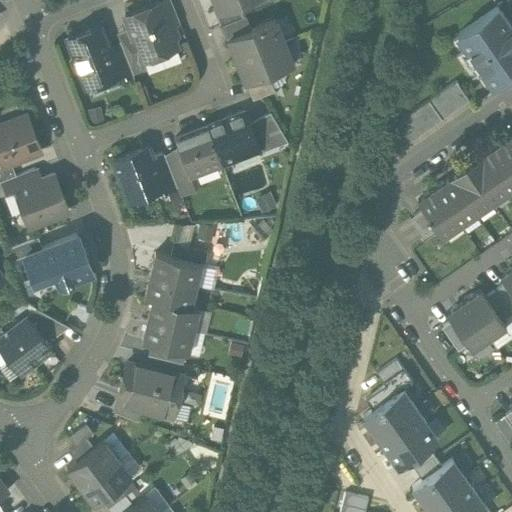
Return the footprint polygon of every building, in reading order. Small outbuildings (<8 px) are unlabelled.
[(169,0),(167,0),(159,4),(168,28),(179,22),(171,2),(169,0)] [(212,0),(217,12),(237,4),(247,0),(212,0)] [(168,28),(159,4),(124,17),(132,37),(141,60),(142,59),(175,47),(168,28)] [(216,12),(221,26),(242,18),(237,4),(217,12),(216,12)] [(483,75),(492,88),(511,73),(511,30),(498,10),(457,39),(466,52),(460,56),(477,80),(483,75)] [(228,40),(250,31),(245,17),(242,18),(221,26),(221,27),(226,41),(228,40)] [(228,40),(237,61),(284,43),(275,21),(250,31),(228,40)] [(116,76),(118,75),(108,49),(99,27),(67,39),(74,56),(72,61),(74,69),(80,71),(86,88),(116,76)] [(141,60),(132,37),(120,41),(121,44),(132,74),(146,69),(142,59),(141,60)] [(237,61),(245,83),(267,74),(292,64),(284,43),(237,61)] [(117,80),(132,74),(121,44),(108,49),(118,75),(116,76),(117,80)] [(267,74),(245,83),(252,100),(274,92),(267,74)] [(393,128),(386,160),(386,161),(469,102),(456,84),(393,128)] [(244,112),(206,127),(221,164),(257,150),(258,149),(249,125),(244,112)] [(249,125),(258,149),(257,150),(259,154),(287,143),(270,113),(249,125)] [(0,126),(0,160),(2,167),(10,164),(40,152),(26,116),(0,126)] [(175,139),(181,153),(189,176),(190,176),(221,164),(206,127),(175,139)] [(511,135),(417,202),(423,210),(437,230),(443,238),(511,189),(511,135)] [(113,161),(128,201),(161,188),(163,187),(152,158),(148,147),(113,161)] [(166,159),(177,188),(179,193),(194,187),(190,176),(189,176),(181,153),(166,159)] [(152,158),(163,187),(161,188),(163,193),(177,188),(166,159),(163,154),(152,158)] [(0,182),(15,177),(10,164),(2,167),(0,167),(0,182)] [(15,191),(14,190),(39,180),(34,169),(1,182),(5,195),(15,191)] [(39,180),(14,190),(15,191),(29,227),(68,212),(54,175),(39,180)] [(423,210),(410,220),(424,239),(437,230),(423,210)] [(25,256),(39,292),(91,271),(77,234),(41,248),(24,255),(25,256)] [(24,255),(41,248),(37,237),(5,249),(10,262),(25,256),(24,255)] [(155,252),(150,274),(195,285),(201,263),(155,252)] [(511,268),(500,277),(504,283),(511,293),(511,268)] [(152,298),(152,297),(190,307),(190,306),(195,285),(150,274),(144,296),(152,298)] [(511,293),(504,283),(495,290),(511,314),(511,313),(511,293)] [(480,290),(463,302),(489,339),(506,327),(502,321),(485,297),(480,290)] [(495,290),(485,297),(502,321),(511,314),(495,290)] [(147,319),(193,330),(198,308),(190,306),(190,307),(152,297),(152,298),(147,319)] [(446,314),(451,321),(467,345),(472,351),(489,339),(463,302),(446,314)] [(27,317),(47,343),(69,326),(37,309),(27,317)] [(0,366),(0,367),(9,380),(51,348),(47,343),(27,317),(0,336),(0,347),(9,360),(0,366)] [(142,341),(152,343),(184,351),(187,352),(193,330),(147,319),(142,341)] [(451,321),(441,328),(458,351),(467,345),(451,321)] [(377,348),(381,355),(400,345),(396,338),(377,348)] [(152,343),(149,355),(181,362),(184,351),(152,343)] [(376,373),(383,384),(403,370),(396,360),(376,373)] [(175,402),(179,403),(182,400),(185,392),(182,388),(178,387),(181,375),(126,362),(117,401),(141,406),(153,409),(155,414),(171,417),(175,402)] [(366,401),(373,411),(403,390),(412,383),(403,370),(383,384),(386,387),(366,401)] [(362,418),(374,435),(415,407),(403,390),(373,411),(362,418)] [(137,421),(141,406),(117,401),(115,412),(137,421)] [(426,423),(415,407),(374,435),(385,451),(426,423)] [(511,409),(503,416),(511,429),(511,409)] [(68,436),(75,446),(93,432),(86,423),(68,436)] [(438,440),(426,423),(385,451),(397,468),(408,461),(427,447),(438,440)] [(69,451),(76,460),(100,442),(93,432),(75,446),(69,451)] [(66,468),(80,486),(117,457),(104,439),(100,442),(76,460),(66,468)] [(408,461),(415,471),(435,457),(427,447),(408,461)] [(93,504),(100,499),(118,485),(131,475),(117,457),(80,486),(93,504)] [(441,467),(435,457),(415,471),(422,481),(441,467)] [(412,488),(423,505),(464,477),(452,460),(441,467),(422,481),(412,488)] [(447,511),(475,493),(464,477),(423,505),(428,511),(447,511)] [(100,499),(107,509),(125,495),(118,485),(100,499)] [(483,511),(487,510),(475,493),(447,511),(483,511)] [(345,494),(343,506),(366,511),(368,499),(345,494)] [(107,509),(109,511),(122,511),(132,505),(125,495),(107,509)] [(158,511),(145,495),(132,505),(122,511),(158,511)]
